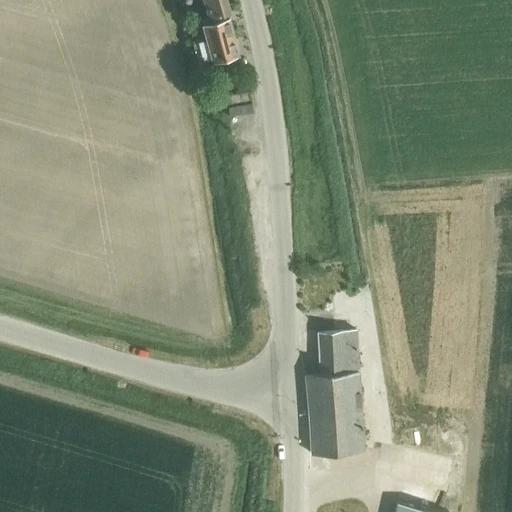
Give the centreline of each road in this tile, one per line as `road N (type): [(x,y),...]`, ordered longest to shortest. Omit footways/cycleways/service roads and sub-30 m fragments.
road 1 (unclassified): [(289,394),(273,134),(249,0)]
road 2 (unclassified): [(289,394),(177,379),(0,328)]
